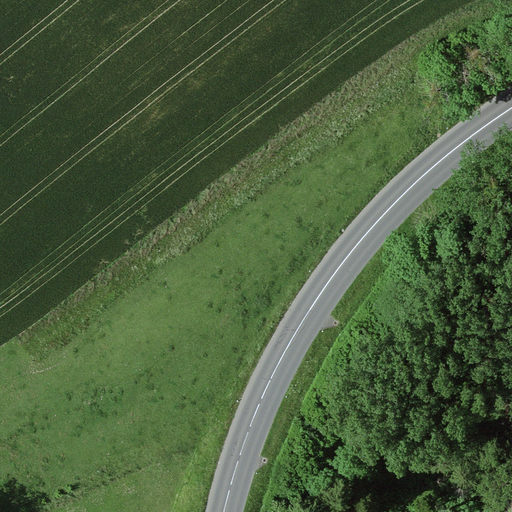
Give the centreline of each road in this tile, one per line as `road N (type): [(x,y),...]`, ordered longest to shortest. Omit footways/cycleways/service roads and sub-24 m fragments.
road 1 (tertiary): [(511,110),(402,197),(313,297),(250,429),(224,511)]
road 2 (track): [(511,257),(498,279),(493,312),(493,354),(511,398)]
